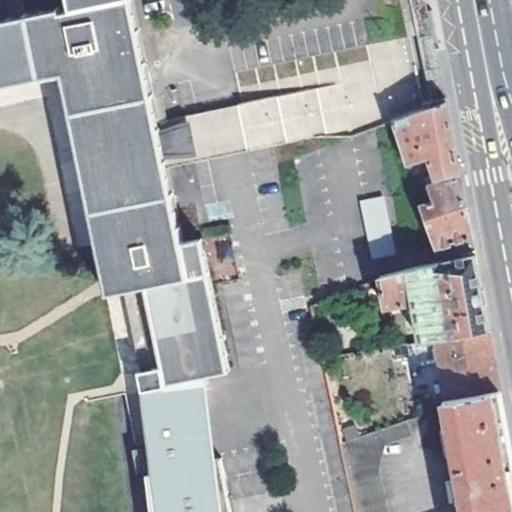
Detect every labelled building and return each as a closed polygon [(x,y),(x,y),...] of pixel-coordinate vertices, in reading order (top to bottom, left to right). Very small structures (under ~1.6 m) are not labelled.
[(0,89),(32,84),(63,77),(108,292),(145,285),(162,371),(164,384),(172,382),(207,375),(231,370),(208,260),(203,237),(194,239),(183,242),(164,149),(133,0),(68,0),(70,11),(62,13),(61,8),(0,19),(0,89)] [(437,183),(461,176),(453,134),(447,102),(424,110),(391,123),(405,165),(428,156),(437,183)] [(437,183),(426,186),(431,200),(419,204),(434,246),(472,237),(466,203),(461,176),(437,183)] [(371,257),(395,253),(385,195),(361,199),(371,257)] [(439,263),(380,276),(385,308),(414,302),(422,341),(489,329),(478,266),(476,256),(439,263)] [(422,341),(410,344),(417,385),(429,383),(430,388),(433,402),(442,401),(500,390),(489,329),(422,341)] [(337,344),(319,349),(322,360),(340,356),(337,344)] [(410,344),(390,347),(401,405),(413,403),(409,386),(417,385),(410,344)] [(159,453),(217,462),(211,409),(207,375),(172,382),(164,384),(162,371),(151,372),(142,374),(159,453)] [(463,511),(511,511),(511,455),(500,390),(442,401),(463,511)] [(355,511),(385,511),(376,472),(382,446),(409,436),(407,422),(341,445),(355,511)] [(232,511),(222,463),(217,462),(159,453),(149,456),(155,511),(232,511)]
